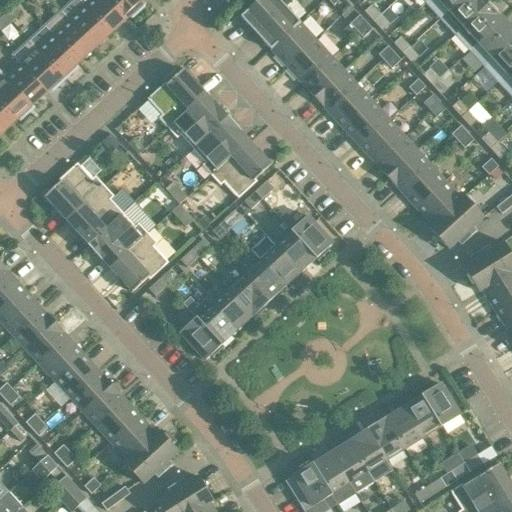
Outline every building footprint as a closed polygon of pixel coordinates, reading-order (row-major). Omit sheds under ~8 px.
[(94,49),(110,34),(78,0),(73,0),(60,12),(94,49)] [(78,0),(110,34),(126,20),(107,0),(78,0)] [(141,3),(138,0),(107,0),(126,20),(129,16),(131,18),(141,9),(141,8),(142,7),(142,6),(142,5),(142,4),(141,3)] [(278,0),(259,0),(240,18),(255,34),(285,7),(278,0)] [(429,0),(425,4),(440,20),(461,0),(429,0)] [(461,0),(440,20),(455,36),(488,5),(484,0),(461,0)] [(455,36),(467,49),(470,52),(482,41),(481,41),(503,21),(499,16),(488,5),(455,36)] [(4,15),(11,23),(21,14),(13,6),(4,15)] [(371,6),(364,13),(373,23),(380,16),(371,6)] [(299,23),(285,7),(255,34),(270,50),(299,23)] [(94,49),(60,12),(44,26),(78,63),(94,49)] [(11,23),(4,15),(0,18),(0,29),(2,31),(11,23)] [(358,30),(366,23),(359,16),(352,23),(358,30)] [(389,26),(380,16),(373,23),(382,32),(389,26)] [(511,41),(511,30),(503,21),(481,41),(482,41),(470,52),(483,67),(495,56),(496,57),(511,41)] [(270,50),(284,67),(314,39),(299,23),(270,50)] [(366,23),(358,30),(365,37),(372,31),(366,23)] [(44,26),(28,41),(64,80),(76,69),(74,67),(78,63),(44,26)] [(400,38),(393,45),(402,54),(409,48),(400,38)] [(329,55),(314,39),(284,67),(299,83),(329,55)] [(28,41),(12,56),(20,65),(45,93),(50,89),(52,91),(64,80),(28,41)] [(483,67),(498,84),(511,71),(511,41),(496,57),(495,56),(483,67)] [(411,64),(418,58),(425,52),(418,43),(411,50),(409,48),(402,54),(411,64)] [(387,61),(394,54),(387,47),(380,54),(387,61)] [(394,54),(387,61),(393,68),(400,61),(394,54)] [(299,83),(314,99),(344,72),(329,55),(299,83)] [(30,107),(45,93),(20,65),(5,79),(4,79),(30,107)] [(422,76),(431,86),(438,80),(429,70),(422,76)] [(158,120),(167,130),(205,95),(197,86),(198,86),(192,79),(191,80),(183,71),(167,85),(166,83),(147,100),(162,116),(158,120)] [(511,71),(498,84),(511,98),(511,71)] [(0,106),(14,122),(18,118),(20,120),(32,109),(30,107),(4,79),(5,79),(0,72),(0,106)] [(314,99),(329,115),(358,88),(344,72),(314,99)] [(447,90),(447,89),(455,82),(446,73),(439,80),(438,80),(431,86),(440,96),(447,90)] [(418,95),(425,88),(418,80),(410,87),(418,95)] [(373,104),(358,88),(329,115),(343,131),(373,104)] [(213,104),(205,95),(167,130),(177,140),(180,137),(192,150),(227,119),(219,110),(220,110),(214,103),(213,104)] [(431,110),(438,103),(432,96),(425,102),(431,110)] [(451,108),(460,118),(468,112),(459,102),(451,108)] [(438,103),(431,110),(438,117),(445,110),(438,103)] [(343,131),(358,147),(388,120),(373,104),(343,131)] [(0,106),(0,134),(14,122),(0,106)] [(460,118),(470,128),(477,121),(468,112),(460,118)] [(234,127),(227,119),(192,150),(205,164),(201,167),(211,177),(248,142),(240,134),(241,133),(235,126),(234,127)] [(488,134),(481,140),(490,150),(497,143),(496,143),(506,135),(491,119),(482,127),(488,134)] [(403,136),(388,120),(358,147),(373,163),(403,136)] [(460,141),(467,134),(460,127),(453,133),(460,141)] [(467,134),(460,141),(466,148),(473,141),(467,134)] [(110,151),(118,143),(111,135),(103,143),(110,151)] [(373,163),(388,180),(418,152),(403,136),(373,163)] [(138,156),(145,150),(135,139),(128,145),(138,156)] [(256,151),(248,142),(211,177),(220,187),(223,184),(238,200),(257,183),(255,181),(270,166),(262,157),(263,157),(257,150),(256,151)] [(490,150),(499,160),(506,153),(497,143),(490,150)] [(432,168),(418,152),(388,180),(403,196),(432,168)] [(491,174),(498,168),(490,160),(483,166),(491,174)] [(91,181),(77,165),(58,182),(60,184),(44,198),(53,207),(52,208),(58,214),(66,222),(104,187),(95,177),(91,181)] [(403,196),(417,212),(447,185),(432,168),(403,196)] [(172,183),(165,190),(178,205),(186,198),(172,183)] [(255,193),(262,200),(271,192),(264,184),(255,193)] [(417,212),(431,227),(432,228),(462,201),(461,200),(447,185),(417,212)] [(80,237),(88,246),(122,214),(110,201),(114,198),(104,187),(66,222),(74,231),(80,238),(80,237)] [(262,200),(255,193),(246,201),(253,209),(262,200)] [(432,228),(431,227),(428,229),(448,251),(458,242),(461,246),(476,232),(472,228),(483,219),(464,197),(461,200),(462,201),(432,228)] [(511,206),(511,205),(507,199),(496,208),(501,215),(511,206)] [(192,221),(179,205),(171,212),(184,228),(192,221)] [(223,222),(230,229),(239,221),(232,213),(223,222)] [(135,228),(122,214),(88,246),(96,254),(95,255),(101,261),(102,261),(110,269),(147,235),(138,225),(135,228)] [(308,218),(292,233),(316,259),(315,260),(318,263),(330,253),(328,251),(327,249),(332,244),(308,218)] [(230,229),(223,222),(214,230),(221,238),(230,229)] [(292,233),(276,247),(300,274),(315,260),(316,259),(292,233)] [(147,235),(110,269),(118,278),(117,279),(123,285),(123,284),(132,294),(147,279),(149,281),(168,264),(153,248),(157,245),(147,235)] [(191,251),(198,259),(207,250),(200,243),(191,251)] [(511,270),(511,257),(503,243),(491,251),(488,247),(471,257),(474,262),(463,269),(478,293),(481,291),(481,290),(511,270)] [(276,247),(260,262),(284,288),(300,274),(276,247)] [(198,259),(191,251),(182,259),(189,267),(198,259)] [(260,262),(244,277),(268,303),(273,298),(275,300),(276,302),(288,291),(284,288),(260,262)] [(0,289),(12,278),(0,264),(0,289)] [(511,296),(511,270),(481,290),(481,291),(492,309),(511,296)] [(159,280),(166,288),(175,280),(168,272),(159,280)] [(251,318),(255,322),(266,311),(264,309),(263,307),(268,303),(244,277),(228,291),(252,317),(251,318)] [(0,317),(26,293),(12,278),(0,289),(0,317)] [(166,288),(159,280),(150,289),(157,296),(166,288)] [(228,291),(212,306),(236,332),(251,318),(252,317),(228,291)] [(0,317),(0,323),(11,336),(41,309),(26,293),(0,317)] [(511,322),(511,296),(492,309),(504,327),(511,322)] [(182,305),(196,320),(220,347),(221,346),(236,332),(212,306),(206,299),(197,306),(190,298),(182,305)] [(55,324),(41,309),(11,336),(25,351),(55,324)] [(196,320),(179,335),(204,362),(209,357),(211,358),(213,360),(224,350),(221,346),(220,347),(196,320)] [(25,351),(39,367),(69,340),(55,324),(25,351)] [(83,355),(69,340),(39,367),(54,382),(83,355)] [(54,382),(68,398),(97,371),(83,355),(54,382)] [(111,386),(97,371),(68,398),(82,413),(111,386)] [(6,384),(0,389),(0,396),(3,400),(13,391),(6,384)] [(431,385),(418,394),(421,398),(422,397),(441,427),(460,416),(441,385),(434,389),(433,388),(431,385)] [(82,413),(96,429),(126,402),(111,386),(82,413)] [(19,398),(13,391),(3,400),(10,407),(19,398)] [(422,439),(441,427),(422,397),(421,398),(403,409),(422,439)] [(141,418),(126,402),(96,429),(111,445),(141,418)] [(18,425),(3,409),(0,410),(0,421),(10,432),(18,425)] [(403,409),(386,419),(385,420),(404,450),(422,439),(403,409)] [(25,424),(32,431),(41,422),(35,415),(25,424)] [(372,428),(367,431),(386,462),(404,450),(385,420),(386,419),(383,415),(370,423),(371,426),(372,428)] [(111,445),(126,462),(127,463),(157,436),(156,434),(141,418),(111,445)] [(32,431),(38,438),(47,429),(41,422),(32,431)] [(18,425),(10,432),(19,441),(26,434),(18,425)] [(358,431),(345,439),(348,443),(373,483),(392,471),(386,462),(367,431),(361,435),(359,433),(358,431)] [(127,463),(126,462),(123,464),(143,485),(154,475),(157,479),(172,466),(168,462),(178,453),(158,432),(156,434),(157,436),(127,463)] [(348,443),(330,454),(349,485),(355,495),(373,483),(348,443)] [(63,446),(53,455),(60,462),(69,453),(63,446)] [(39,464),(47,457),(39,448),(31,455),(39,464)] [(76,460),(69,453),(60,462),(66,469),(76,460)] [(330,454),(312,465),(312,466),(336,505),(337,506),(355,495),(349,485),(330,454)] [(41,482),(57,468),(47,457),(39,464),(32,471),(41,482)] [(474,458),(463,465),(469,473),(479,467),(474,458)] [(303,511),(304,511),(323,501),(329,510),(336,505),(312,466),(312,465),(310,461),(297,469),(298,471),(299,474),(285,482),(303,511)] [(480,476),(479,474),(450,493),(461,511),(459,511),(485,511),(511,495),(511,487),(510,483),(506,475),(498,465),(480,476)] [(469,473),(463,465),(453,471),(458,480),(469,473)] [(76,489),(66,477),(50,490),(61,503),(76,489)] [(194,511),(209,503),(210,504),(213,502),(197,477),(186,484),(183,480),(167,490),(170,495),(157,502),(163,511),(194,511)] [(93,479),(84,488),(91,496),(100,487),(93,479)] [(427,487),(432,496),(443,490),(437,481),(427,487)] [(432,496),(427,487),(416,494),(422,503),(432,496)] [(113,496),(118,504),(130,495),(124,488),(113,496)] [(72,511),(86,500),(76,489),(61,503),(69,511),(72,511)] [(8,493),(0,499),(0,511),(18,511),(22,509),(8,493)] [(511,511),(511,495),(485,511),(511,511)] [(106,511),(118,504),(113,496),(101,505),(105,511),(106,511)] [(214,511),(210,504),(209,503),(194,511),(214,511)]
